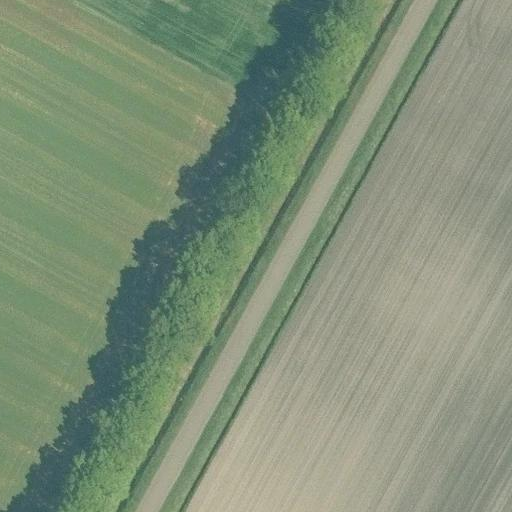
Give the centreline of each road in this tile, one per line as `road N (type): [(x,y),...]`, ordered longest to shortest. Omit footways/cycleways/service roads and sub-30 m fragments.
road 1 (unclassified): [(148,511),(427,0)]
road 2 (track): [(332,0),(53,511)]
